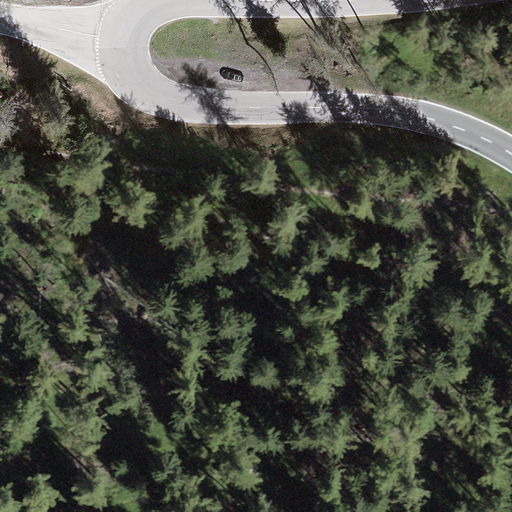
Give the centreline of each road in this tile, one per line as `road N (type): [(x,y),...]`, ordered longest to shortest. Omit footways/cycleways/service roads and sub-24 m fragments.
road 1 (tertiary): [(511,154),(408,112),(176,101),(137,80),(126,41)]
road 2 (tertiary): [(0,18),(126,41)]
